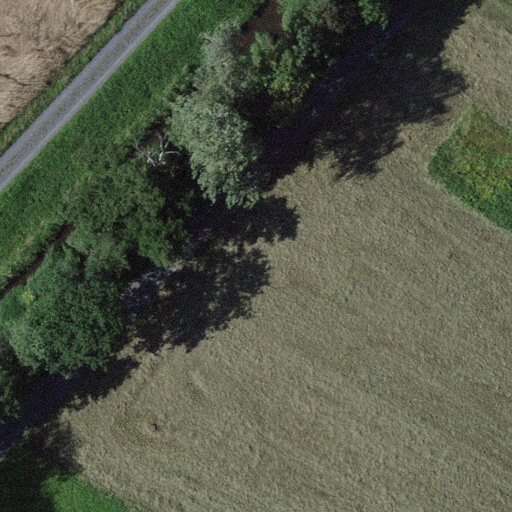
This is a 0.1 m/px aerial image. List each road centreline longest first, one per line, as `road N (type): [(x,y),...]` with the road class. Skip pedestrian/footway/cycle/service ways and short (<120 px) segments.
road 1 (track): [(422,0),(0,456)]
road 2 (track): [(0,203),(188,0)]
